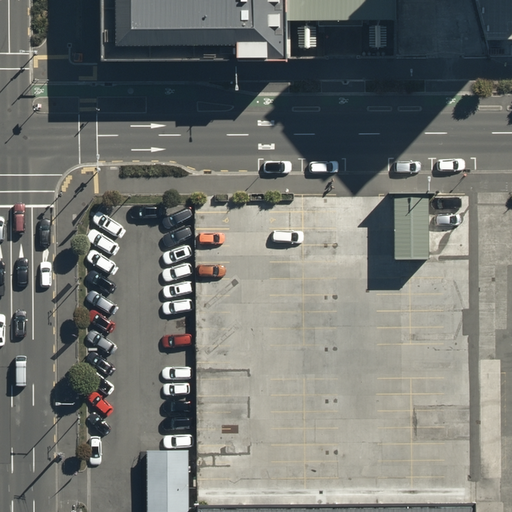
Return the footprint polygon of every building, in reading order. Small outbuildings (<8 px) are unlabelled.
[(103,0),(105,64),(289,63),(288,22),(288,0),(103,0)] [(394,0),(288,0),(288,22),(323,22),(394,22),(394,0)] [(511,0),(476,0),(487,41),(511,40),(511,0)] [(430,192),(389,193),(390,257),(431,256),(430,192)] [(195,511),(195,451),(147,451),(147,511),(195,511)]
